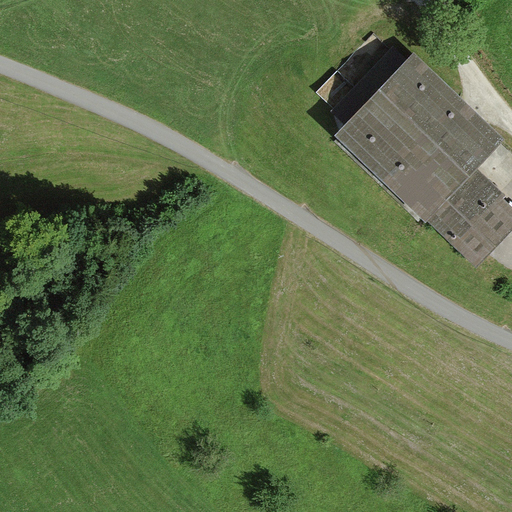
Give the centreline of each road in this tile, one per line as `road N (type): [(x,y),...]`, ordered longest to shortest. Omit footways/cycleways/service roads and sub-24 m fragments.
road 1 (unclassified): [(511,342),(442,311),(155,131),(0,65)]
road 2 (residential): [(511,123),(412,0)]
